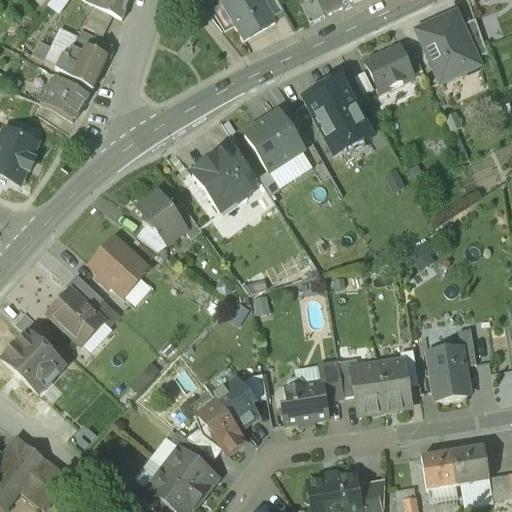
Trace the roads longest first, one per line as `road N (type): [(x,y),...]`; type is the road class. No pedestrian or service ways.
road 1 (secondary): [(133,143),(252,75),(416,0)]
road 2 (residential): [(231,511),(271,457),(511,420)]
road 3 (residential): [(133,143),(120,109),(154,0)]
road 4 (secondary): [(32,239),(133,143)]
